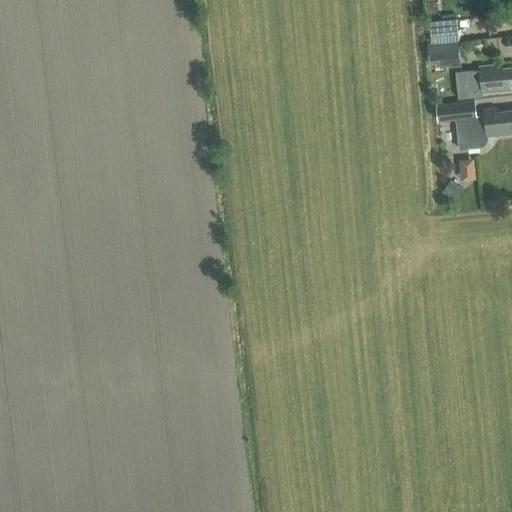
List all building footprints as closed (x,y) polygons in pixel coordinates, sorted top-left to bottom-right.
[(430,43),(458,40),(456,19),(429,21),(430,43)] [(459,56),(458,40),(430,43),(427,43),(429,59),(459,56)] [(511,85),(511,67),(501,69),(500,64),(478,67),(478,70),(455,73),(458,99),(481,96),(481,95),(509,92),(508,86),(511,85)] [(475,100),(450,102),(436,104),(437,119),(455,117),(458,145),(481,143),(483,142),(484,141),(484,140),(485,139),(486,138),(486,137),(486,136),(511,132),(511,108),(496,111),(495,107),(482,108),(483,115),(476,115),(475,100)] [(457,161),(458,177),(473,176),(472,160),(457,161)] [(463,188),(451,180),(443,191),(455,200),(463,188)]
